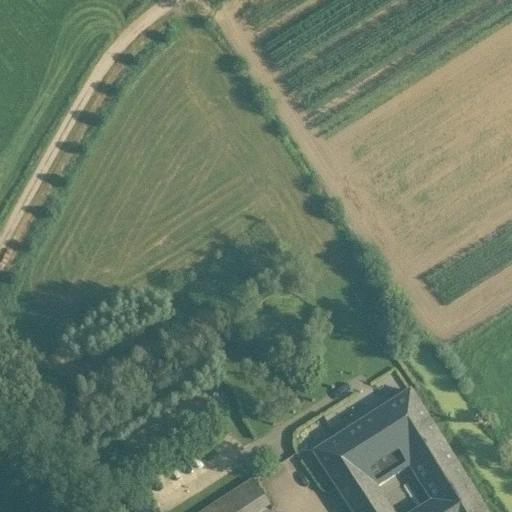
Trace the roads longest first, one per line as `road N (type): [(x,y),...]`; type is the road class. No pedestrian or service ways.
road 1 (track): [(0,241),(91,81),(119,45),(177,0)]
road 2 (unknown): [(141,511),(266,427)]
